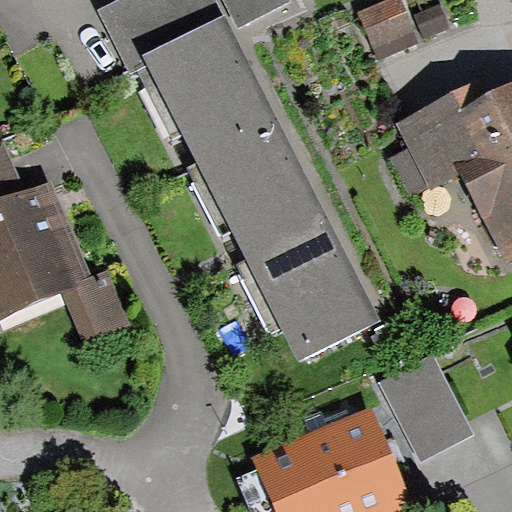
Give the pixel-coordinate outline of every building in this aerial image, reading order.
[(224,26),(210,0),(119,0),(97,12),(129,74),(146,66),(224,26)] [(285,0),(223,0),(236,25),(286,0),(285,0)] [(400,0),(391,0),(358,14),(377,59),(418,42),(400,0)] [(439,4),(414,16),(424,38),(449,27),(439,4)] [(377,321),(224,26),(146,66),(298,361),(377,321)] [(410,150),(388,161),(409,202),(463,175),(506,259),(511,255),(511,84),(487,97),(479,82),(397,124),(410,150)] [(0,206),(27,195),(4,142),(0,143),(0,206)] [(27,195),(0,206),(0,318),(63,290),(92,278),(51,184),(27,195)] [(92,278),(63,290),(86,344),(130,325),(108,271),(92,278)] [(433,358),(382,385),(423,461),(474,434),(433,358)] [(397,511),(413,505),(371,411),(249,464),(270,511),(397,511)]
